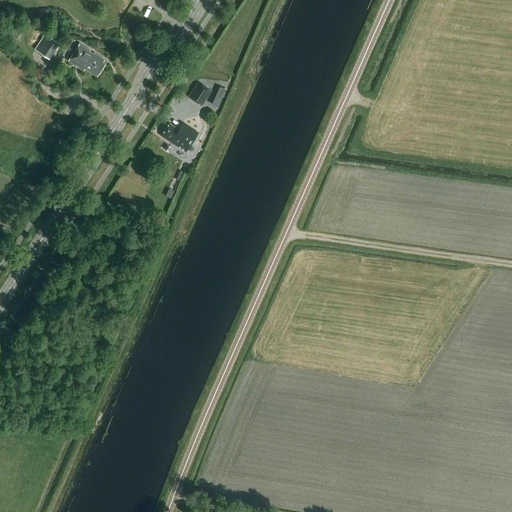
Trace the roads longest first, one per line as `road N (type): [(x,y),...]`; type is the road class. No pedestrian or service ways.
road 1 (unclassified): [(168,511),(389,0)]
road 2 (secondary): [(0,304),(200,0)]
road 3 (track): [(285,233),(511,265)]
